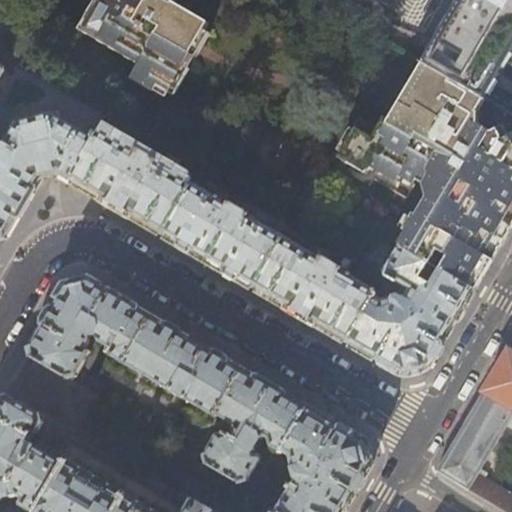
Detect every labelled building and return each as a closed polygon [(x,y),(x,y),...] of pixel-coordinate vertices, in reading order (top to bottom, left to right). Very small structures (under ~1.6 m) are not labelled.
[(164,99),(208,25),(173,5),(175,0),(109,0),(106,6),(96,1),(78,31),(138,67),(131,79),(164,99)] [(511,0),(460,0),(407,90),(421,98),(469,126),(488,92),(511,56),(511,53),(511,0)] [(9,53),(23,61),(38,36),(0,13),(0,30),(17,41),(9,53)] [(0,241),(4,240),(40,180),(49,177),(59,175),(67,179),(118,210),(207,262),(299,315),(381,363),(404,377),(427,370),(452,328),(474,291),(458,282),(438,271),(430,286),(419,279),(427,265),(398,247),(384,272),(386,278),(408,291),(404,298),(400,298),(398,297),(396,297),(392,298),(389,303),(386,302),(381,303),(375,299),(376,297),(377,296),(376,294),(376,292),(342,272),(343,270),(339,267),(338,270),(323,261),(324,259),(320,256),(319,258),(255,221),(256,219),(248,214),(246,216),(156,163),(158,160),(154,158),(152,161),(138,152),(140,149),(132,145),(130,147),(99,129),(90,140),(48,115),(14,124),(2,144),(0,145),(0,75),(3,70),(2,66),(0,64),(0,241)] [(469,126),(421,98),(414,111),(400,102),(378,140),(382,142),(378,150),(370,145),(372,141),(353,130),(336,160),(363,176),(368,169),(394,183),(397,179),(411,187),(414,183),(423,188),(430,214),(425,224),(412,217),(403,233),(405,235),(398,247),(427,265),(438,271),(458,282),(475,253),(491,262),(511,225),(511,145),(499,138),(493,139),(469,126)] [(115,295),(89,280),(65,286),(49,312),(28,348),(30,357),(68,378),(74,377),(88,351),(84,349),(84,347),(87,343),(86,339),(88,337),(95,335),(97,337),(97,342),(108,348),(105,354),(214,418),(215,416),(234,428),(229,437),(224,433),(222,435),(221,434),(215,435),(202,457),(205,467),(237,485),(247,483),(259,461),(258,455),(253,452),(262,436),(266,438),(267,447),(280,455),(281,453),(288,458),(294,481),(291,486),(287,484),(285,490),(286,491),(273,511),(270,510),(269,511),(210,511),(191,500),(188,502),(181,511),(151,511),(63,461),(62,463),(27,442),(32,433),(35,434),(37,434),(43,423),(42,415),(7,396),(0,397),(0,498),(17,495),(21,498),(19,504),(32,511),(31,511),(343,511),(371,465),(365,441),(347,430),(291,397),(201,345),(115,295)] [(511,353),(508,351),(436,471),(505,511),(511,511),(511,496),(477,475),(511,416),(511,353)]
